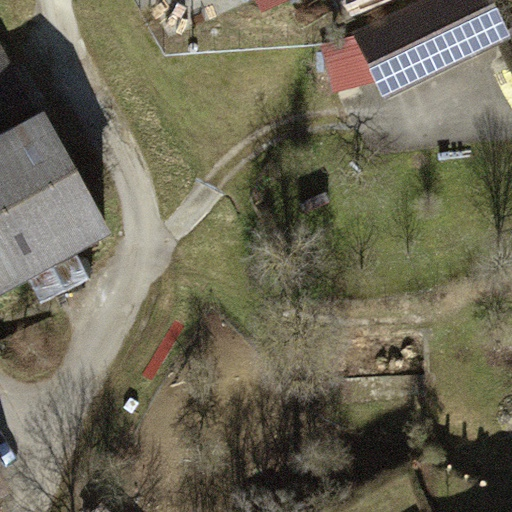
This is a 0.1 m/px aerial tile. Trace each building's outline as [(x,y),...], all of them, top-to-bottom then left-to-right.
[(0,0),(0,319),(123,249),(15,0),(0,0)] [(266,0),(270,10),(296,0),(266,0)] [(511,18),(503,0),(432,0),(360,33),(393,102),(511,46),(511,18)] [(511,337),(487,336),(482,397),(511,399),(511,337)] [(0,460),(0,510),(21,500),(0,460)]
